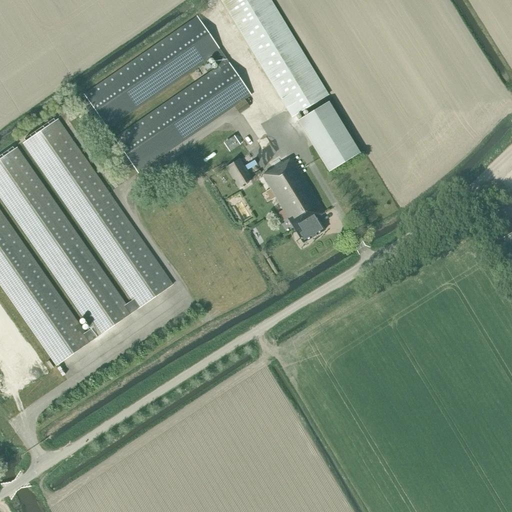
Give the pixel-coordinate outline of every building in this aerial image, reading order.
[(329,95),(270,0),(220,0),(292,118),(329,95)] [(138,172),(250,96),(223,56),(196,17),(84,94),(108,129),(215,55),(218,59),(221,64),(162,105),(114,137),(138,172)] [(245,100),(234,107),(239,114),(249,107),(245,100)] [(299,120),(331,171),(360,153),(329,102),(299,120)] [(0,284),(57,366),(172,285),(57,120),(23,143),(131,301),(126,304),(16,149),(0,159),(0,197),(92,330),(84,335),(0,212),(0,284)] [(224,144),(229,152),(239,145),(234,137),(224,144)] [(324,213),(291,158),(262,176),(303,243),(325,230),(317,217),(324,213)] [(226,167),(235,182),(231,184),(235,190),(238,188),(251,180),(239,159),(226,167)] [(511,233),(511,221),(495,232),(500,241),(511,233)] [(511,233),(500,241),(494,244),(511,274),(511,233)]
